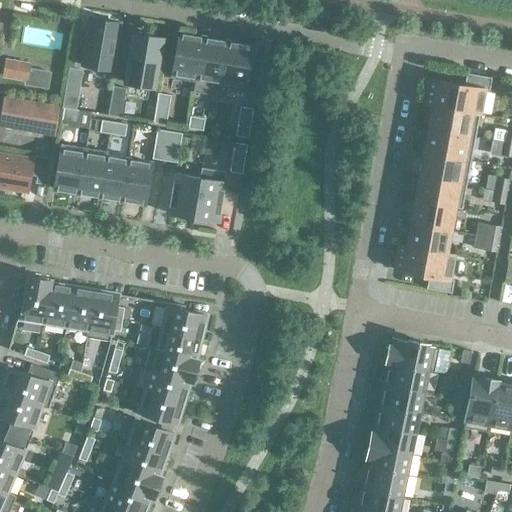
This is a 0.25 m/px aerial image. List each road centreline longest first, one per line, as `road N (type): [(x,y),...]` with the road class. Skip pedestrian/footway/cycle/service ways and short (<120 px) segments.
road 1 (residential): [(192,511),(231,415),(254,281),(232,268),(17,231)]
road 2 (residential): [(399,58),(84,0)]
road 3 (residential): [(399,58),(356,309)]
road 4 (residential): [(313,511),(356,309)]
road 5 (residential): [(356,309),(511,340)]
